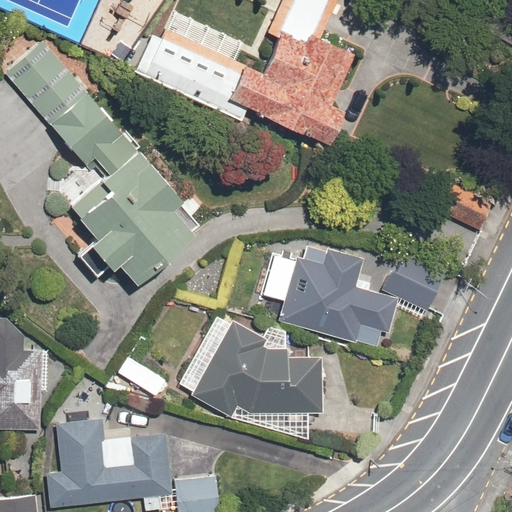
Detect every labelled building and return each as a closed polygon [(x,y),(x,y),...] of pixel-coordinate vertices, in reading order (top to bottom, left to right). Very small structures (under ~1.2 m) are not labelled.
[(37,0),(43,3),(39,10),(93,41),(109,12),(88,0),(37,0)] [(169,3),(137,72),(225,113),(231,101),(307,137),(311,128),(334,138),(346,113),(336,108),(361,54),(321,35),(337,0),(284,0),(271,28),(282,33),(273,51),(169,3)] [(70,209),(128,277),(194,224),(50,44),(13,74),(101,184),(70,209)] [(498,196),(448,175),(433,213),(483,233),(498,196)] [(362,257),(306,242),(286,321),(359,340),(363,325),(389,332),(398,298),(370,290),(372,283),(356,279),(362,257)] [(351,374),(219,314),(174,390),(228,415),(337,465),(362,409),(339,399),(351,374)] [(26,317),(0,316),(0,429),(42,430),(43,350),(25,350),(26,317)] [(163,382),(125,356),(115,372),(152,397),(163,382)] [(98,416),(53,422),(60,469),(46,472),(51,507),(170,489),(161,433),(102,441),(98,416)] [(216,511),(215,473),(175,476),(176,511),(216,511)] [(0,511),(37,511),(35,496),(0,500),(0,511)]
